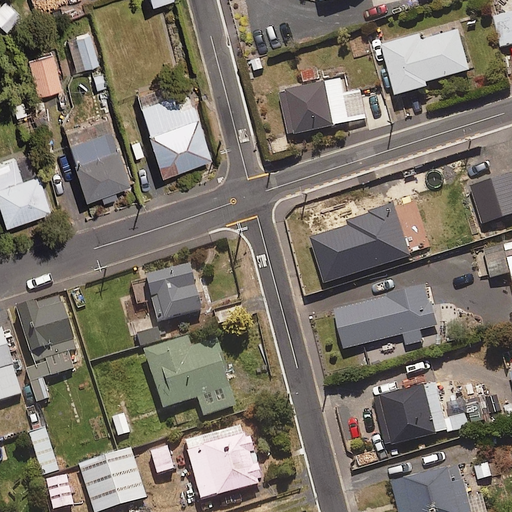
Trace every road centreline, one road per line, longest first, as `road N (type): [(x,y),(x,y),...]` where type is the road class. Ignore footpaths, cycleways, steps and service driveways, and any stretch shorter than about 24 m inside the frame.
road 1 (residential): [(334,511),(252,193)]
road 2 (residential): [(511,110),(252,193)]
road 3 (residential): [(252,193),(0,276)]
road 4 (residential): [(252,193),(202,0)]
